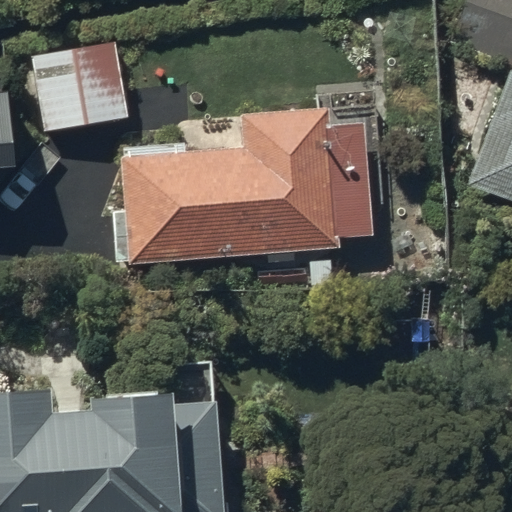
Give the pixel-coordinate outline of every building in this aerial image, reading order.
[(511,0),(464,0),(451,41),(511,61),(511,0)] [(42,128),(125,116),(114,42),(31,54),(42,128)] [(511,69),(506,67),(465,183),(511,199),(511,69)] [(0,158),(14,157),(9,87),(0,87),(0,158)] [(126,260),(334,242),(333,233),(368,230),(362,157),(328,160),(323,105),(239,112),(242,145),(184,150),(183,139),(121,145),(122,154),(118,155),(122,207),(109,208),(113,254),(126,253),(126,260)] [(217,511),(210,396),(166,399),(165,383),(82,388),(83,402),(47,404),(46,380),(0,382),(0,511),(217,511)]
